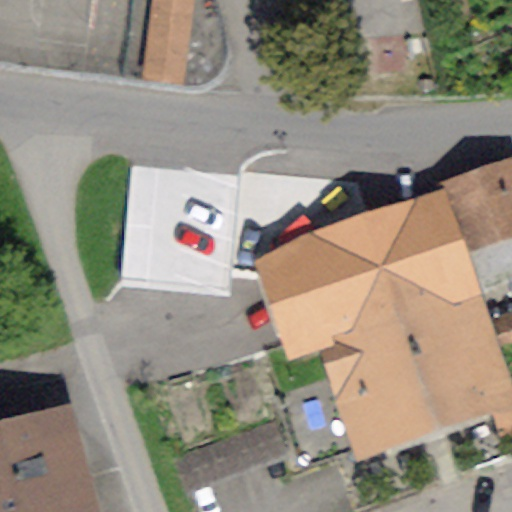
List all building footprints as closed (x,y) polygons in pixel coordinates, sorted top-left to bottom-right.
[(186,81),(196,0),(153,0),(143,75),(186,81)] [(292,149),(196,200),(173,155),(117,185),(140,229),(127,236),(166,311),(331,223),(292,149)] [(511,159),(475,172),(479,184),(448,195),(477,278),(511,265),(511,159)] [(281,397),(305,464),(501,394),(436,214),(274,272),(300,344),(327,334),(342,376),(281,397)] [(0,511),(84,511),(60,419),(0,434),(0,511)] [(174,458),(186,491),(287,454),(275,421),(174,458)]
